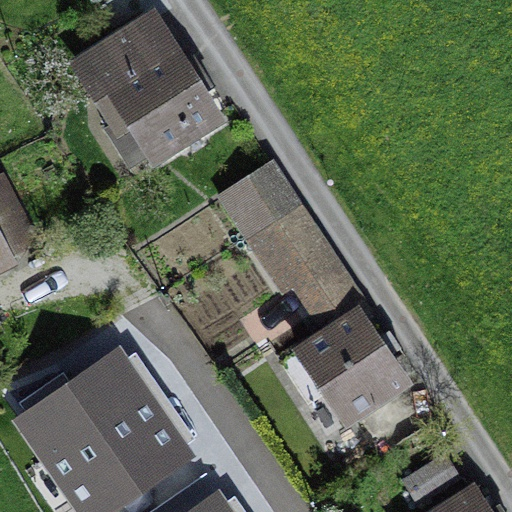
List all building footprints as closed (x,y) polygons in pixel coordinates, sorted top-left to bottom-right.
[(146,26),(81,67),(138,157),(203,115),(146,26)] [(305,326),(348,298),(265,169),(222,196),(305,326)] [(358,319),(302,353),(337,411),(393,377),(358,319)] [(438,459),(402,477),(414,501),(450,483),(438,459)] [(483,511),(475,497),(449,511),(483,511)]
